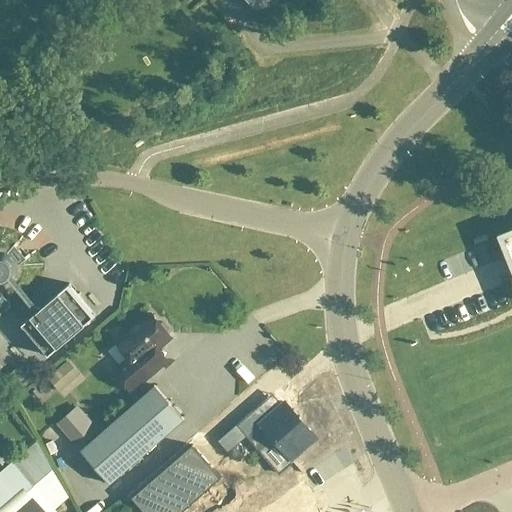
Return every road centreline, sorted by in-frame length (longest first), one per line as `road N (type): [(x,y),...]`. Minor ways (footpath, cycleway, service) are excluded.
road 1 (unclassified): [(0,196),(99,183),(344,237)]
road 2 (unclassified): [(344,237),(342,340),(354,393),(406,511)]
road 3 (unclassified): [(488,48),(384,165),(344,237)]
